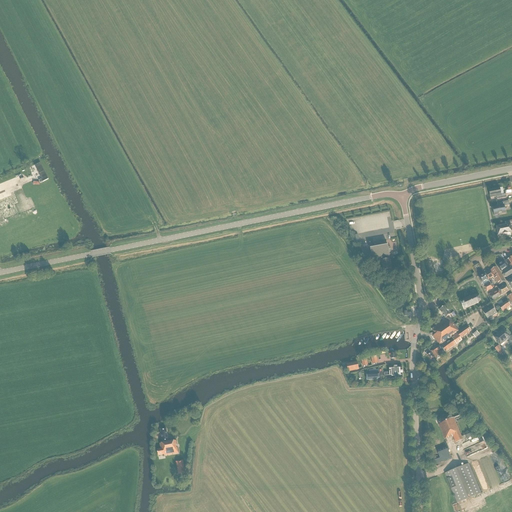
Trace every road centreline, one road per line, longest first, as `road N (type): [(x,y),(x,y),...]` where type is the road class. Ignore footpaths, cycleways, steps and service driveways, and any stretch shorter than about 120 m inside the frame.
road 1 (tertiary): [(88,254),(401,195)]
road 2 (tertiary): [(420,511),(412,348),(421,306)]
